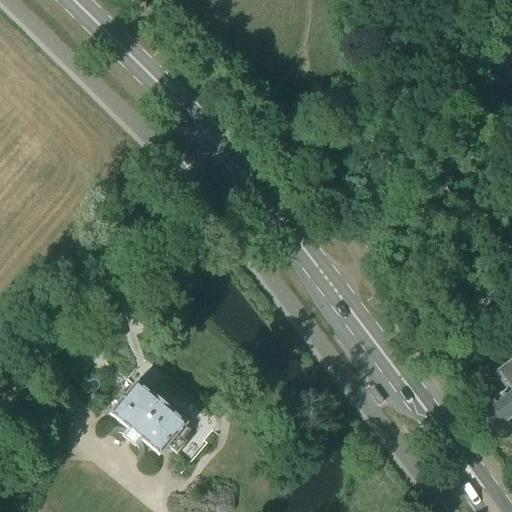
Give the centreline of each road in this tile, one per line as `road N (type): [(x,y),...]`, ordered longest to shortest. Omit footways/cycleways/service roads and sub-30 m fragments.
road 1 (primary): [(494,511),(223,152)]
road 2 (unclassified): [(0,404),(223,152)]
road 3 (primary): [(223,152),(65,0)]
